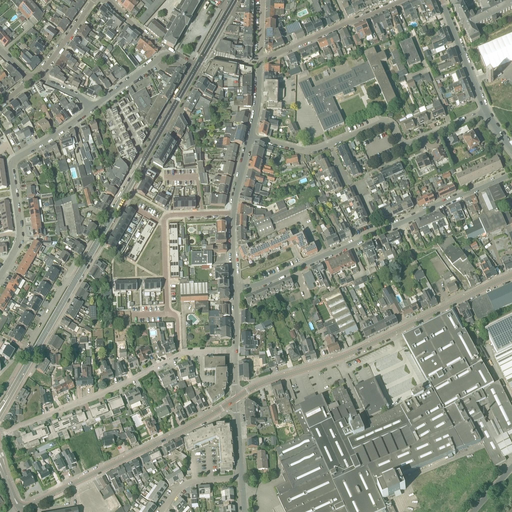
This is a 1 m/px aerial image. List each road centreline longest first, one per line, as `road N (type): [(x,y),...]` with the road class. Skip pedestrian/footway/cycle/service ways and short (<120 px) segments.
road 1 (tertiary): [(236,398),(511,275)]
road 2 (secondary): [(0,411),(145,157)]
road 3 (tertiary): [(20,507),(236,398)]
road 4 (residential): [(0,275),(19,237),(10,162),(92,108)]
road 5 (residential): [(12,428),(178,356)]
road 6 (residential): [(485,111),(408,146),(382,125),(329,144)]
road 7 (residential): [(234,287),(253,286),(383,228)]
road 8 (residential): [(231,215),(165,219),(167,314)]
road 9 (residential): [(260,61),(403,0)]
road 10 (residential): [(383,228),(511,174)]
